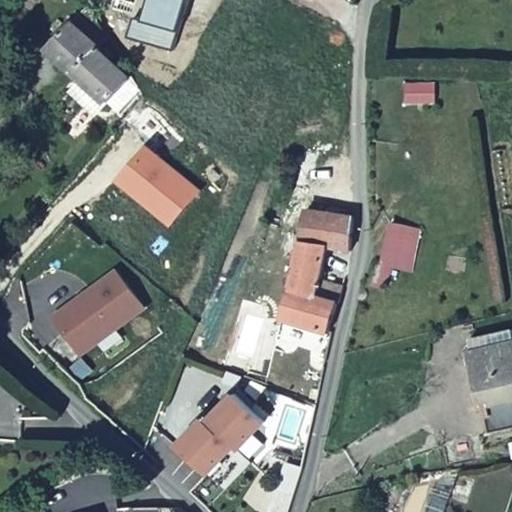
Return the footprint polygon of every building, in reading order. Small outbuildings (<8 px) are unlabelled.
[(109,34),(87,0),(80,0),(77,4),(82,10),(52,48),(84,78),(76,85),(99,107),(108,99),(123,115),(145,90),(132,71),(129,75),(99,46),(109,34)] [(404,79),(403,99),(430,99),(431,78),(404,79)] [(147,145),(119,177),(170,221),(198,188),(147,145)] [(346,178),(314,172),(309,203),(344,212),(346,178)] [(352,232),(351,214),(344,212),(309,203),(307,203),(282,313),(328,327),(333,302),(340,303),(343,284),(333,281),(334,272),(321,269),(323,260),(347,264),(352,232)] [(409,265),(417,225),(388,219),(381,259),(376,261),(367,282),(385,286),(390,262),(409,265)] [(120,279),(57,321),(82,359),(145,317),(120,279)] [(511,431),(511,336),(500,339),(500,331),(472,335),(486,435),(511,431)] [(181,432),(209,462),(237,435),(241,438),(269,412),(241,382),(213,409),(209,406),(181,432)]
